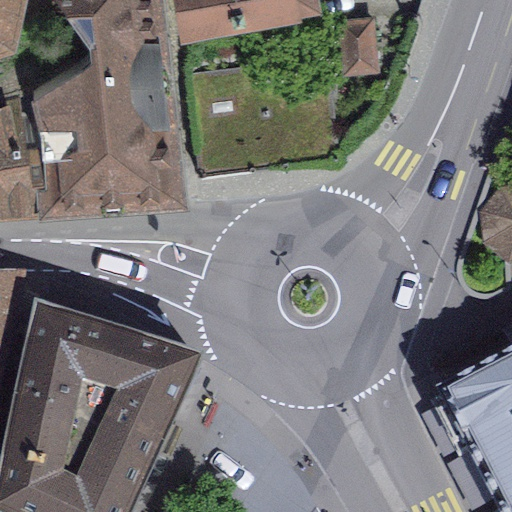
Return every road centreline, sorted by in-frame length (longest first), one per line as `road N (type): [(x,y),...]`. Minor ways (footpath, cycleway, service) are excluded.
road 1 (secondary): [(382,312),(454,163),(456,86)]
road 2 (secondary): [(274,232),(146,223),(41,240)]
road 3 (secondary): [(41,240),(244,327)]
road 4 (secondary): [(456,86),(377,182),(314,224)]
road 5 (secondary): [(437,511),(383,407),(366,342)]
road 6 (secondary): [(285,365),(371,511)]
road 7 (unknown): [(382,312),(511,252)]
road 8 (secondary): [(382,312),(374,261),(341,230),(314,224)]
